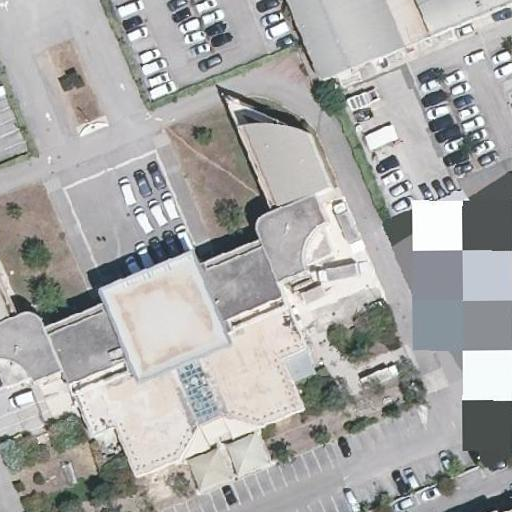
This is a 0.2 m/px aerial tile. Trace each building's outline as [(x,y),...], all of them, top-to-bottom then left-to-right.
[(511,0),(291,0),(325,82),(511,5),(511,0)] [(101,123),(101,106),(73,106),(73,123),(101,123)] [(370,147),(398,135),(392,121),(364,133),(370,147)] [(331,223),(320,194),(333,189),(311,133),(298,128),(282,126),(267,125),(251,125),(247,126),(281,209),(269,215),(264,219),(261,228),(261,232),(264,239),(220,257),(202,264),(179,273),(182,279),(177,284),(169,289),(161,293),(151,296),(142,298),(135,298),(133,292),(111,302),(95,308),(50,327),(46,320),(42,315),(35,313),(15,319),(0,281),(0,367),(7,385),(12,387),(35,377),(39,383),(68,371),(85,413),(94,436),(119,426),(127,446),(139,475),(183,457),(202,424),(224,415),(262,426),(305,408),(285,358),(309,349),(282,283),(310,271),(308,265),(332,255),(335,250),(324,226),(331,223)] [(389,223),(403,257),(482,226),(469,192),(389,223)] [(312,273),(322,294),(309,300),(316,316),(366,293),(350,256),(312,273)] [(199,257),(108,295),(111,302),(133,292),(135,298),(142,298),(151,296),(161,293),(169,289),(177,284),(182,279),(179,273),(202,264),(199,257)] [(511,292),(479,307),(505,369),(511,366),(511,292)]
